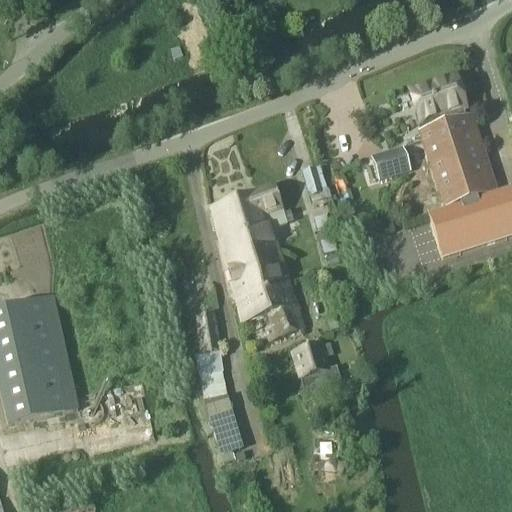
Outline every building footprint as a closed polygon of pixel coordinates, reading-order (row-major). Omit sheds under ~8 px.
[(434,115),(463,107),(455,81),(409,95),(416,118),(433,112),(434,115)] [(465,111),(463,107),(434,115),(433,112),(416,118),(419,126),(423,124),(426,134),(418,136),(443,215),(428,220),(442,264),(511,241),(511,206),(508,195),(493,200),(468,121),(464,122),(461,112),(465,111)] [(410,175),(402,151),(371,161),(379,185),(410,175)] [(313,172),(301,175),(308,201),(320,197),(313,172)] [(271,189),(224,205),(229,224),(246,219),(250,233),(253,232),(259,250),(273,245),(269,232),(285,227),(282,217),(271,189)] [(224,205),(210,210),(235,302),(287,283),(273,245),(259,250),(253,232),(250,233),(246,219),(229,224),(224,205)] [(325,219),(312,222),(322,258),(327,257),(329,265),(337,263),(325,219)] [(184,282),(171,284),(174,300),(187,297),(184,282)] [(287,283),(235,302),(242,328),(269,318),(272,330),(266,332),(269,344),(303,332),(287,283)] [(0,399),(7,429),(77,414),(52,301),(0,312),(0,399)] [(213,318),(195,321),(200,358),(219,356),(213,318)] [(334,321),(325,323),(329,335),(337,332),(334,321)] [(322,348),(290,357),(297,382),(299,382),(303,396),(341,386),(336,370),(329,372),(322,348)] [(231,455),(219,459),(223,468),(234,464),(231,455)]
